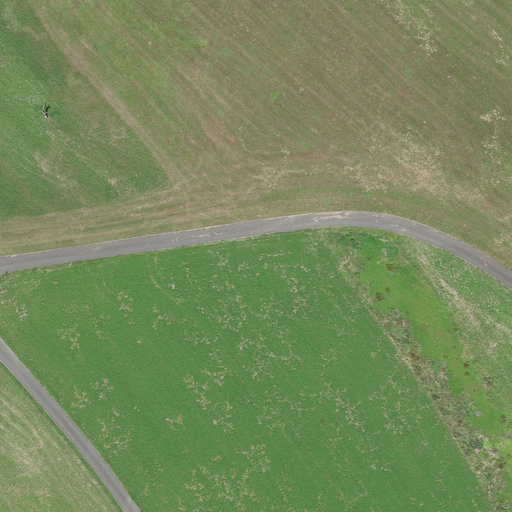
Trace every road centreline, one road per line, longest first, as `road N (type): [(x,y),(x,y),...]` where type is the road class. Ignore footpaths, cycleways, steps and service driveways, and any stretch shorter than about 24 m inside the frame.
road 1 (track): [(0,270),(88,249),(366,221),(459,248),(511,282)]
road 2 (track): [(128,511),(0,350)]
